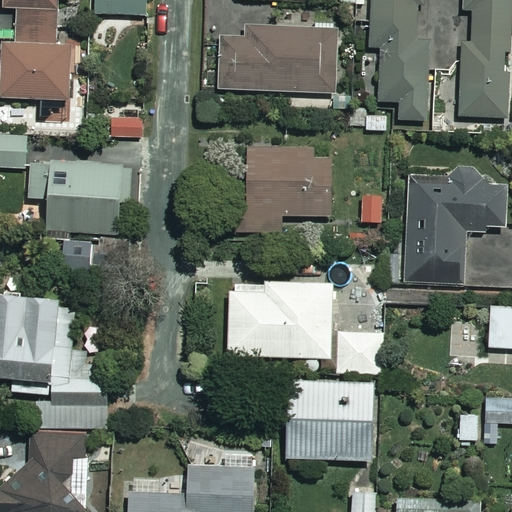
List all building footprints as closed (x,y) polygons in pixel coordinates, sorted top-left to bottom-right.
[(5,0),(6,8),(19,9),(18,39),(4,39),(3,60),(0,59),(0,97),(70,100),(72,41),(58,41),(59,0),(5,0)] [(147,0),(96,0),(96,14),(148,14),(147,0)] [(424,0),(370,0),(369,50),(380,50),(378,104),(398,104),(398,123),(426,124),(430,21),(424,21),(424,0)] [(508,0),(463,0),(463,12),(473,13),(471,45),(461,44),(458,119),(504,120),(508,0)] [(242,31),(242,44),(219,43),(218,93),(333,96),(335,33),(242,31)] [(140,115),(104,115),(104,142),(140,142),(140,115)] [(391,116),(364,117),(365,134),(392,134),(391,116)] [(29,136),(0,135),(0,167),(29,168),(29,136)] [(328,152),(245,152),(245,210),(235,210),(235,234),(280,234),(280,220),(328,220),(328,152)] [(134,166),(32,162),(31,198),(51,199),(50,231),(123,234),(124,199),(133,199),(134,166)] [(447,175),(407,174),(405,253),(379,252),(378,284),(459,286),(460,231),(502,233),(503,182),(446,181),(447,175)] [(382,199),(361,198),(359,225),(380,226),(382,199)] [(334,284),(231,284),(231,357),(333,357),(334,284)] [(40,394),(38,425),(107,429),(111,353),(75,351),(78,307),(62,307),(62,297),(0,293),(0,376),(16,377),(15,393),(40,394)] [(511,308),(492,308),(491,348),(511,348),(511,308)] [(384,333),(339,332),(339,371),(383,372),(384,333)] [(377,384),(286,382),(285,429),(289,429),(289,458),(376,460),(377,384)] [(511,400),(488,400),(488,423),(511,423),(511,400)] [(481,414),(463,413),(460,439),(478,441),(481,414)] [(89,511),(73,492),(75,456),(92,457),(93,433),(32,429),(30,462),(14,484),(2,484),(0,511),(89,511)] [(257,511),(256,468),(190,469),(191,494),(130,496),(130,511),(257,511)] [(377,511),(379,492),(355,490),(353,511),(377,511)] [(485,511),(486,502),(400,498),(399,511),(485,511)]
